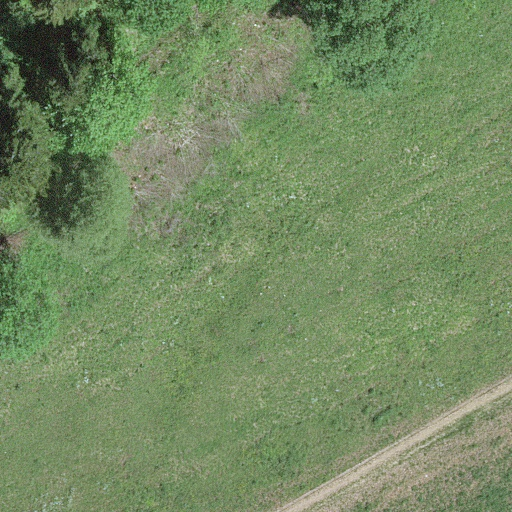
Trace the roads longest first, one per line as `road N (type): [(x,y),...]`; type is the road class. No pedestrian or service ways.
road 1 (track): [(217,0),(0,189)]
road 2 (track): [(314,511),(511,394)]
